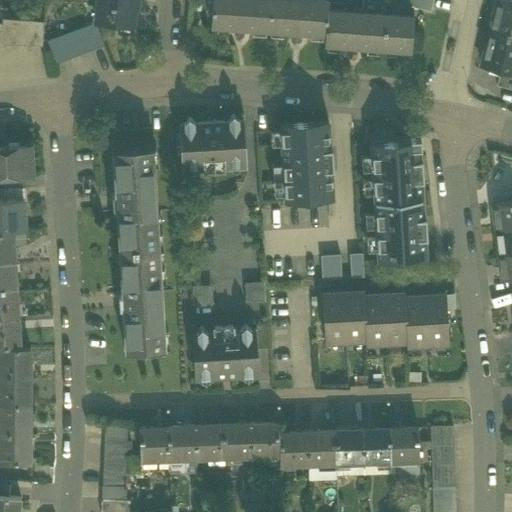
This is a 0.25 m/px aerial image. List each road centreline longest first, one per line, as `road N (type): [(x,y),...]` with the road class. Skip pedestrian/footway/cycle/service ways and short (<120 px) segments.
road 1 (residential): [(71,404),(484,389)]
road 2 (residential): [(71,404),(50,96)]
road 3 (residential): [(457,120),(358,101),(164,87)]
road 4 (residential): [(457,120),(484,389)]
road 5 (residential): [(484,389),(488,511)]
road 6 (residential): [(468,0),(456,53),(457,120)]
